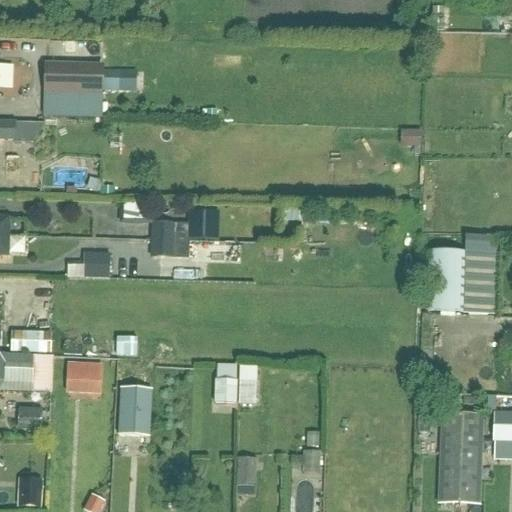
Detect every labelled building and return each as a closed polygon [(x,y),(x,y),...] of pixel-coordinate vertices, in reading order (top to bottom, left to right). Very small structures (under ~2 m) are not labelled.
[(42,80),(102,81),(102,66),(43,65),(42,80)] [(101,97),(102,81),(42,80),(42,96),(101,97)] [(0,142),(13,143),(13,145),(31,145),(44,126),(14,125),(0,124),(0,142)] [(420,135),(406,135),(406,147),(420,147),(420,135)] [(198,214),(198,241),(215,241),(215,214),(198,214)] [(188,262),(189,226),(151,225),(149,260),(188,262)] [(465,317),(467,255),(424,253),(422,315),(465,317)] [(78,255),(78,268),(63,267),(63,280),(104,281),(105,255),(78,255)] [(11,333),(10,355),(51,357),(51,335),(11,333)] [(0,392),(46,393),(47,357),(0,357),(0,392)] [(100,397),(101,367),(66,365),(64,396),(100,397)] [(215,384),(214,406),(235,407),(236,384),(215,384)] [(148,439),(150,392),(119,391),(116,437),(148,439)] [(33,433),(36,412),(14,409),(11,430),(33,433)] [(484,418),(442,417),(438,506),(480,507),(484,418)] [(494,444),(511,443),(511,419),(495,419),(494,444)] [(308,439),(308,448),(319,448),(319,439),(308,439)] [(319,455),(304,455),(304,466),(319,466),(319,455)] [(254,488),(255,461),(236,461),(236,488),(254,488)] [(20,482),(19,508),(40,509),(42,484),(20,482)] [(94,511),(98,511),(103,504),(91,498),(86,507),(94,511)]
